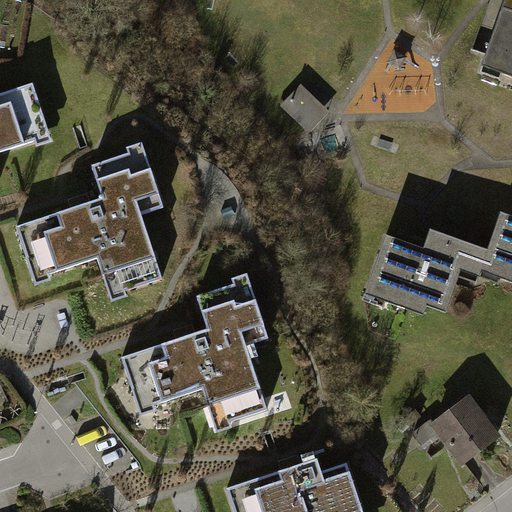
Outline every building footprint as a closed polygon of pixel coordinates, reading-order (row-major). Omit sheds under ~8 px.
[(511,0),(506,0),(503,9),(511,12),(511,0)] [(511,12),(503,9),(482,68),(511,78),(511,12)] [(311,133),(334,110),(305,81),(282,104),(311,133)] [(52,143),(33,84),(0,95),(0,153),(33,144),(35,148),(52,143)] [(103,199),(17,226),(36,285),(52,280),(50,274),(100,258),(113,300),(126,295),(123,289),(160,277),(139,213),(163,206),(143,141),(126,147),(128,153),(92,164),(103,199)] [(511,218),(502,215),(488,253),(481,273),(511,283),(511,218)] [(479,279),(481,273),(488,253),(431,232),(424,250),(386,237),(366,295),(424,316),(427,307),(447,314),(461,273),(479,279)] [(234,286),(198,297),(209,333),(124,360),(141,414),(152,410),(151,406),(203,389),(216,432),(230,428),(229,422),(266,410),(245,346),(267,339),(246,274),(232,279),(234,286)] [(433,423),(429,426),(436,435),(462,469),(502,438),(470,395),(433,423)] [(421,446),(436,435),(429,426),(433,423),(431,420),(412,434),(421,446)] [(319,459),(226,489),(233,511),(362,511),(348,466),(324,474),(319,459)] [(203,511),(200,503),(182,510),(182,511),(203,511)]
